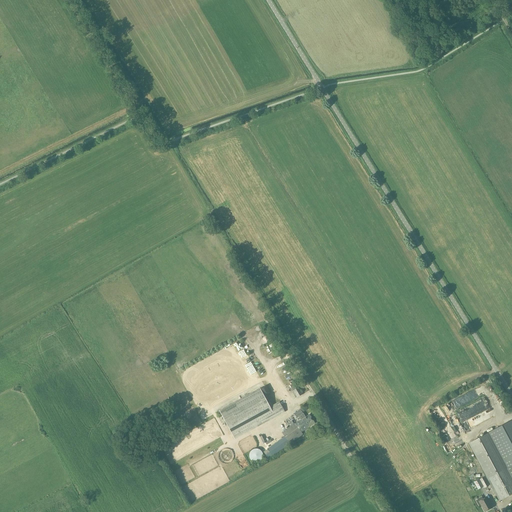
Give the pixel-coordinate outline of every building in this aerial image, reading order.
[(488,382),(456,400),(460,407),(492,389),(488,382)] [(295,383),(290,386),(297,397),(302,394),(295,383)] [(260,389),(219,411),(235,439),(285,412),(279,402),(270,407),(260,389)] [(459,409),(463,418),(477,411),(475,407),(479,405),(477,401),(459,409)] [(303,435),(302,433),(315,424),(309,415),(306,417),(301,410),(294,414),(297,418),(299,417),(301,420),(296,424),(282,433),(285,437),(267,449),(273,457),(295,441),(301,436),(302,436),(303,435)] [(468,425),(470,427),(479,420),(481,423),(489,416),(487,415),(485,416),(483,414),(477,418),(468,425)] [(459,431),(466,428),(463,422),(461,422),(459,418),(457,419),(456,416),(453,417),(459,431)] [(511,420),(488,433),(488,434),(469,444),(488,480),(500,501),(511,494),(511,420)] [(277,426),(270,430),(273,435),(280,431),(277,426)] [(250,455),(250,456),(250,457),(250,458),(251,459),(251,460),(251,461),(252,461),(253,462),(254,462),(255,463),(256,463),(257,463),(258,463),(259,462),(260,462),(261,461),(262,460),(263,459),(263,458),(263,457),(263,456),(263,455),(263,454),(263,453),(262,453),(262,452),(262,451),(261,451),(260,450),(259,450),(258,449),(257,449),(256,449),(255,449),(254,449),(254,450),(253,450),(252,450),(252,451),(251,452),(250,453),(250,454),(250,455)] [(480,479),(474,482),(479,489),(484,486),(480,479)] [(487,497),(480,501),(485,511),(492,508),(487,497)]
